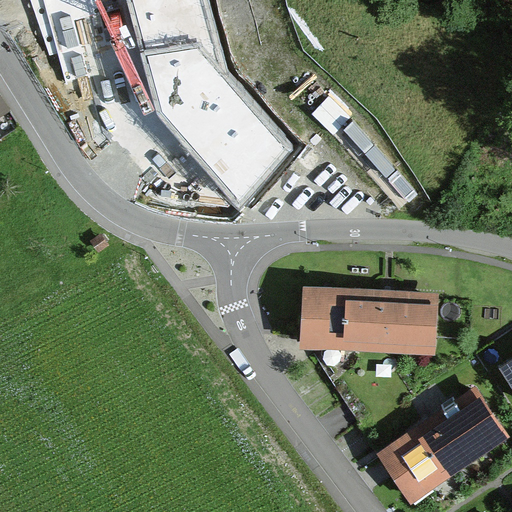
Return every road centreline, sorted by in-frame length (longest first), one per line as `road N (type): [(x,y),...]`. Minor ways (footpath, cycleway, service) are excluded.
road 1 (residential): [(370,511),(253,352),(204,243)]
road 2 (unclassified): [(204,243),(449,238),(511,250)]
road 3 (unclassified): [(0,63),(78,188),(128,222),(204,243)]
